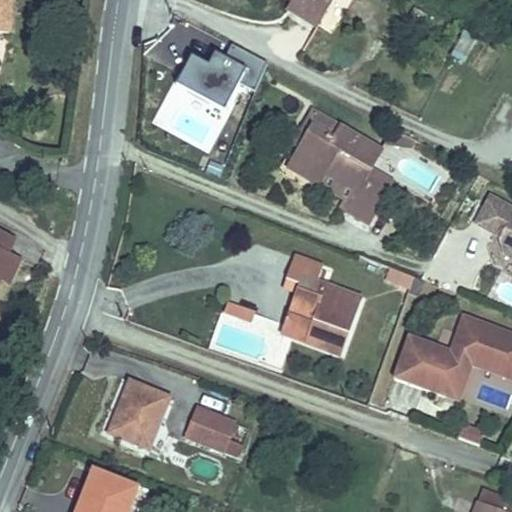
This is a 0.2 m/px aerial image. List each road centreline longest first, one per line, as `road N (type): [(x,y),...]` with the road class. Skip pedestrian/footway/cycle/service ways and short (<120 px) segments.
road 1 (tertiary): [(119,0),(97,183),(66,311),(0,475)]
road 2 (unknown): [(100,151),(419,266)]
road 3 (unknown): [(141,0),(253,40),(429,138)]
